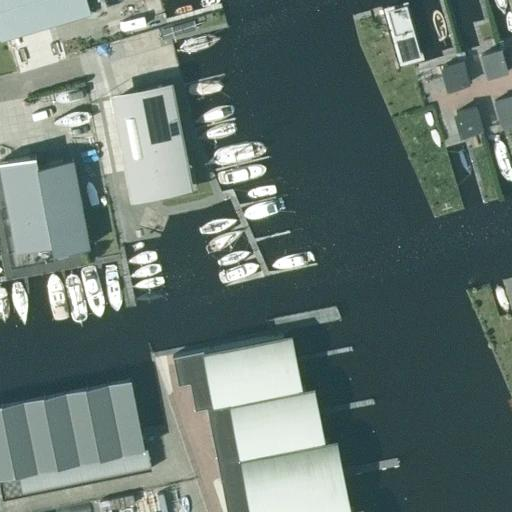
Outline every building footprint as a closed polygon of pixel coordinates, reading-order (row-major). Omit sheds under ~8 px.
[(0,0),(0,37),(90,12),(86,0),(0,0)] [(507,72),(500,49),(480,55),(487,78),(507,72)] [(447,88),(467,83),(462,60),(442,65),(447,88)] [(141,90),(142,95),(112,100),(130,195),(161,189),(159,180),(188,174),(172,84),(141,90)] [(511,95),(493,100),(500,124),(511,120),(511,95)] [(475,106),(455,111),(461,135),(481,129),(475,106)] [(50,243),(52,253),(88,246),(72,157),(37,164),(35,154),(0,160),(0,169),(15,250),(50,243)] [(291,389),(282,334),(171,356),(177,384),(188,382),(194,409),(205,407),(225,511),(353,511),(352,507),(339,510),(327,439),(314,441),(304,386),(291,389)] [(150,468),(143,435),(139,436),(127,378),(0,405),(0,489),(2,500),(150,468)]
